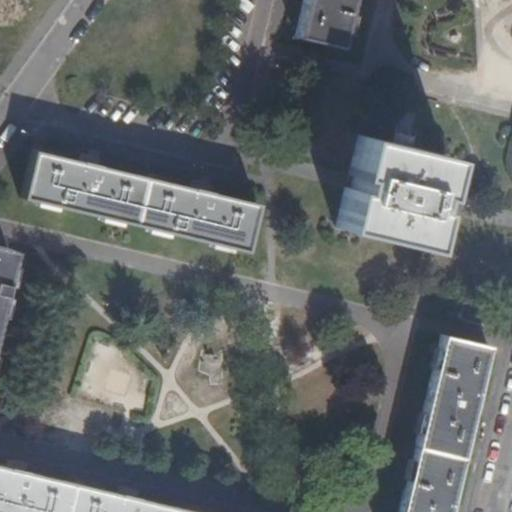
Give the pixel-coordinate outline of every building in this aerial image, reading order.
[(137,0),(118,83),(187,100),(210,0),(137,0)] [(302,0),(293,39),(340,50),(351,0),(302,0)] [(473,115),(465,145),(491,151),(498,121),(473,115)] [(334,227),(421,249),(431,210),(425,208),(428,195),(434,196),(444,158),(356,136),(347,175),(352,176),(349,190),(343,189),(334,227)] [(253,205),(30,152),(19,198),(242,251),(253,205)] [(456,318),(459,319),(485,325),(490,306),(461,298),(456,318)] [(439,335),(396,511),(445,511),(447,504),(470,411),(474,393),(485,346),(480,345),(454,339),(439,335)] [(64,336),(49,385),(68,391),(83,342),(64,336)] [(482,395),(474,393),(470,411),(478,413),(482,395)] [(6,461),(4,469),(23,473),(25,465),(6,461)] [(23,473),(4,469),(0,468),(0,511),(189,511),(133,499),(115,495),(23,473)] [(117,487),(115,495),(133,499),(135,491),(117,487)]
